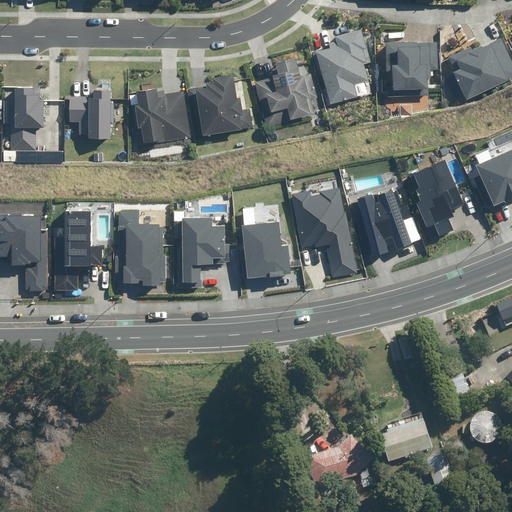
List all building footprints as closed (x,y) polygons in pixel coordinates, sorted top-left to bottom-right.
[(316,52),(330,104),(357,97),(354,85),(368,81),(364,64),(371,62),(362,30),(335,37),(336,41),(329,43),(330,49),(316,52)] [(453,73),(467,101),(511,78),(511,55),(503,37),(483,47),(482,46),(473,50),(471,46),(449,57),(456,71),(453,73)] [(388,97),(429,95),(428,78),(431,78),(431,70),(438,70),(437,43),(386,45),(388,97)] [(254,83),(266,128),(314,115),(310,99),(317,97),(311,74),(301,77),(296,58),(276,64),(279,75),(273,76),(273,78),(254,83)] [(203,90),(186,92),(194,141),(257,131),(253,106),(244,107),(242,94),(238,94),(235,72),(209,77),(210,82),(202,83),(203,90)] [(11,123),(11,151),(36,151),(36,128),(44,129),(44,101),(41,100),(41,86),(33,86),(33,89),(14,89),(14,101),(4,101),(4,123),(11,123)] [(154,143),(191,138),(184,91),(164,94),(164,91),(156,92),(156,89),(137,92),(139,104),(135,105),(139,129),(142,128),(144,143),(153,141),(154,143)] [(89,138),(110,138),(110,124),(113,124),(113,103),(111,103),(111,90),(93,90),(93,97),(70,97),(70,122),(79,122),(79,135),(89,135),(89,138)] [(504,201),(505,204),(511,200),(511,149),(477,165),(481,175),(474,178),(487,209),(504,201)] [(63,162),(63,151),(36,151),(11,151),(4,151),(3,162),(63,162)] [(416,204),(431,239),(453,230),(449,219),(453,217),(450,210),(463,205),(444,160),(410,175),(421,202),(416,204)] [(327,245),(333,278),(357,273),(346,212),(344,212),(340,188),(320,192),(320,195),(311,196),(310,191),(292,194),(302,247),(315,245),(315,247),(327,245)] [(357,199),(372,257),(388,252),(384,240),(393,236),(397,249),(412,244),(392,190),(378,196),(380,201),(375,203),(373,195),(357,199)] [(54,290),(78,290),(78,266),(103,266),(103,246),(91,246),(91,211),(65,211),(65,237),(54,237),(54,290)] [(143,280),(143,285),(160,285),(160,282),(166,282),(166,256),(163,256),(163,227),(159,227),(159,225),(139,225),(139,211),(117,211),(118,255),(116,255),(116,280),(124,280),(124,283),(139,283),(139,280),(143,280)] [(26,290),(48,290),(48,232),(42,232),(42,216),(0,215),(0,257),(12,258),(12,266),(26,266),(26,290)] [(178,287),(201,287),(201,265),(225,265),(225,262),(229,262),(229,244),(224,244),(224,226),(211,226),(211,219),(182,219),(183,264),(178,264),(178,287)] [(247,279),(291,274),(288,245),(282,246),(279,222),(242,226),(247,279)] [(511,298),(497,305),(503,320),(511,316),(511,298)] [(463,374),(450,379),(459,400),(472,394),(463,374)] [(476,439),(480,441),(485,442),(490,442),(495,440),(499,436),(501,432),(502,427),(501,422),(498,417),(494,414),(490,412),(485,411),(480,413),(475,416),(472,420),(471,425),(471,430),(472,435),(476,439)] [(386,432),(387,434),(379,436),(388,463),(404,457),(405,459),(410,458),(409,456),(431,448),(421,420),(386,432)] [(333,443),(337,448),(336,449),(305,459),(315,489),(356,476),(373,459),(350,436),(347,439),(342,434),(333,443)] [(454,482),(444,454),(425,461),(435,489),(454,482)]
